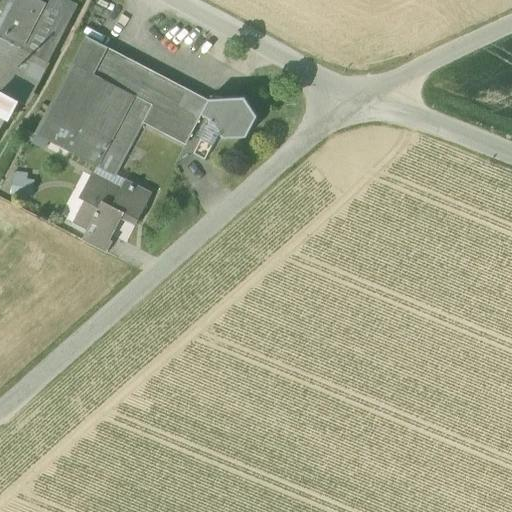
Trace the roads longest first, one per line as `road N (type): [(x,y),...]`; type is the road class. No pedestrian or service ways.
road 1 (unclassified): [(364,95),(0,416)]
road 2 (residential): [(168,0),(364,95)]
road 3 (unclassified): [(364,95),(511,24)]
road 4 (unclassified): [(511,155),(364,95)]
